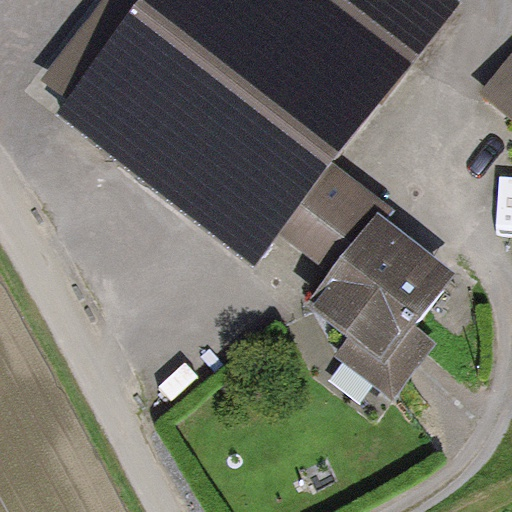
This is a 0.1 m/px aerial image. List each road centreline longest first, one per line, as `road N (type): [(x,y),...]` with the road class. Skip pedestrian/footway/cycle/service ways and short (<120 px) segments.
road 1 (unclassified): [(0,220),(164,511)]
road 2 (unknown): [(343,511),(464,399),(511,335)]
road 3 (unknown): [(511,217),(481,111),(488,0)]
